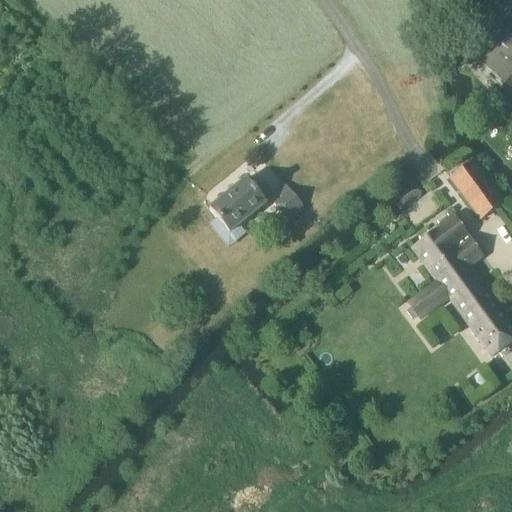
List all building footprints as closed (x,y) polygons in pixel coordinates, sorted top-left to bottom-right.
[(511,20),(509,18),(472,59),(501,86),(511,74),(511,20)] [(471,161),(448,178),(479,221),(502,203),(471,161)] [(245,179),(208,209),(228,235),(265,204),(264,203),(272,196),(260,182),(252,188),(245,179)] [(280,199),(273,205),(287,221),(303,208),(284,185),(275,192),(280,199)] [(511,326),(468,267),(482,256),(453,216),(435,229),(435,230),(411,248),(436,283),(408,303),(419,318),(447,298),(490,356),(511,339),(511,326)] [(511,271),(502,278),(511,292),(511,271)]
